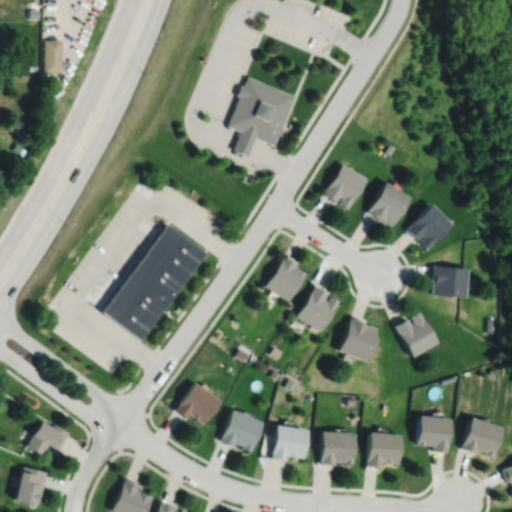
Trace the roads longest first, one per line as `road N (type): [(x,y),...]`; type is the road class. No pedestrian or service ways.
road 1 (residential): [(71,511),(90,459),(256,233),(398,0)]
road 2 (residential): [(116,421),(185,468),(240,491),(414,511)]
road 3 (trunk): [(58,183),(104,128),(158,0)]
road 4 (trunk): [(129,0),(58,183)]
road 5 (residential): [(116,421),(98,393),(0,325)]
road 6 (residential): [(0,349),(85,412),(116,421)]
road 7 (residential): [(271,207),(376,273)]
